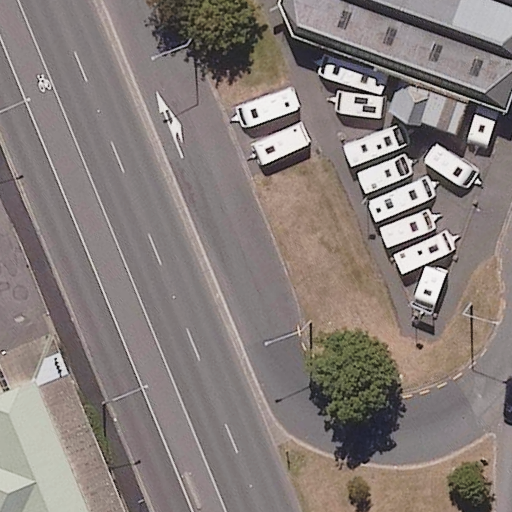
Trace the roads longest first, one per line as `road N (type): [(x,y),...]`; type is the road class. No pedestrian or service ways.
road 1 (unclassified): [(511,363),(479,402),(394,431),(346,429),(307,408),(270,341),(136,0)]
road 2 (trunk): [(263,511),(56,0)]
road 3 (trunk): [(171,511),(0,88)]
